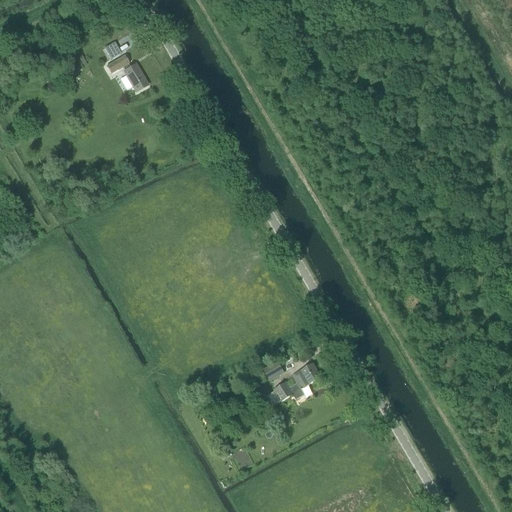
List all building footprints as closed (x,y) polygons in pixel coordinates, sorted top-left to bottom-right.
[(110,66),(106,67),(111,76),(123,69),(125,72),(124,73),(136,94),(139,92),(148,87),(136,66),(131,69),(130,69),(128,65),(129,65),(124,57),(110,66)] [(67,68),(59,73),(63,81),(72,77),(67,68)] [(283,374),(277,364),(264,372),(270,382),(283,374)] [(286,384),(274,392),(276,394),(281,402),(282,404),(294,396),(297,401),(304,397),(301,391),(303,390),(312,384),(321,379),(313,365),(304,370),(295,376),(292,378),(297,385),(289,390),(286,384)] [(273,384),(276,389),(287,382),(283,375),(277,378),(279,380),(273,384)]
